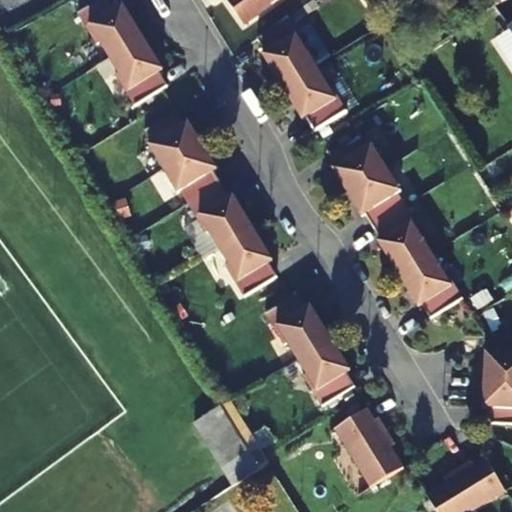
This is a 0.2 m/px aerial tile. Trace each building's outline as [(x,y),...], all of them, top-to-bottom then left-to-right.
[(121,9),(114,0),(104,0),(79,15),(98,46),(101,45),(110,60),(144,40),(124,7),(121,9)] [(277,0),(222,0),(241,27),(277,0)] [(307,52),(286,19),(255,41),(264,55),(260,57),(281,90),(314,68),(304,53),(307,52)] [(164,73),(144,40),(110,60),(120,75),(117,77),(136,108),(161,93),(169,89),(160,75),(164,73)] [(324,84),(314,68),(281,90),(302,122),(305,120),(314,133),(317,131),(346,113),(326,82),(324,84)] [(185,126),(177,113),(174,116),(146,133),(153,146),(150,147),(165,171),(204,147),(189,123),(185,126)] [(347,193),(386,169),(371,145),(368,147),(360,134),(331,152),(329,154),(337,167),(332,169),(347,193)] [(219,171),(204,147),(165,171),(179,195),(182,194),(190,206),(223,186),(215,174),(219,171)] [(401,193),(386,169),(347,193),(362,217),(365,215),(373,227),(381,222),(405,207),(398,195),(401,193)] [(231,200),(223,186),(190,206),(209,238),(212,236),(221,251),(255,230),(235,198),(231,200)] [(425,239),(405,207),(381,222),(373,227),(382,241),(378,243),(398,276),(432,255),(422,240),(425,239)] [(275,263),(255,230),(221,251),(230,267),(228,268),(247,300),(271,284),(277,281),(279,280),(271,266),(275,263)] [(441,270),(432,255),(398,276),(419,309),(422,307),(431,320),(463,300),(444,269),(441,270)] [(309,310),(300,296),(290,302),(268,316),(287,347),(289,346),(299,361),(332,340),(312,307),(309,310)] [(485,382),(511,382),(511,338),(492,338),(492,353),(486,353),(485,382)] [(352,373),(332,340),(299,361),(308,376),(305,378),(324,409),(349,394),(354,391),(357,389),(348,375),(352,373)] [(511,382),(485,382),(485,410),(490,410),(490,425),(511,426),(511,382)] [(207,443),(234,487),(270,463),(232,401),(195,423),(207,443)] [(377,423),(370,411),(367,413),(337,431),(373,490),(406,470),(398,456),(393,456),(391,451),(398,447),(382,420),(377,423)] [(437,511),(478,511),(508,494),(488,461),(476,468),(473,464),(447,480),(451,487),(446,490),(442,489),(428,497),(437,511)]
